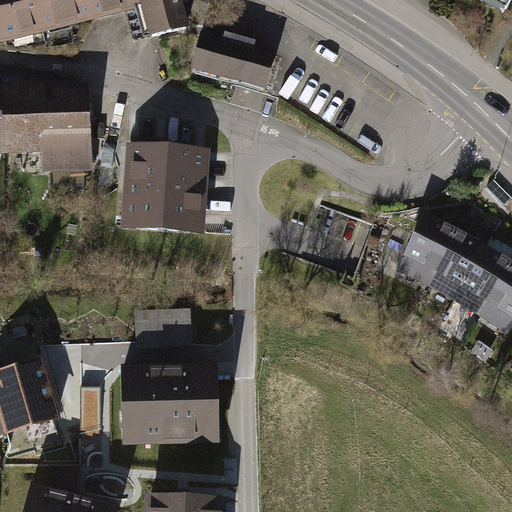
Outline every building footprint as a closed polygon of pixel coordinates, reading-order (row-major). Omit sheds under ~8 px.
[(0,0),(0,41),(94,17),(90,0),(0,0)] [(90,0),(94,17),(127,9),(145,4),(153,37),(187,29),(179,0),(90,0)] [(489,0),(507,9),(511,0),(489,0)] [(145,4),(127,9),(135,42),(153,37),(145,4)] [(203,28),(191,69),(267,90),(279,49),(257,43),(258,37),(226,28),(225,34),(203,28)] [(45,79),(3,81),(6,151),(43,149),(44,169),(92,167),(88,85),(45,79)] [(118,229),(211,235),(217,141),(123,136),(118,229)] [(400,270),(427,283),(457,223),(427,209),(400,270)] [(487,240),(457,223),(427,283),(456,297),(487,240)] [(511,265),(511,255),(487,240),(456,297),(482,314),(511,265)] [(511,327),(511,265),(482,314),(508,333),(511,327)] [(191,306),(135,311),(138,347),(194,342),(191,306)] [(0,369),(0,408),(7,432),(26,426),(30,440),(55,433),(51,419),(60,416),(43,357),(0,369)] [(218,370),(123,372),(125,440),(219,438),(218,370)] [(116,511),(117,509),(33,487),(26,511),(116,511)] [(151,497),(150,511),(219,511),(220,500),(151,497)]
